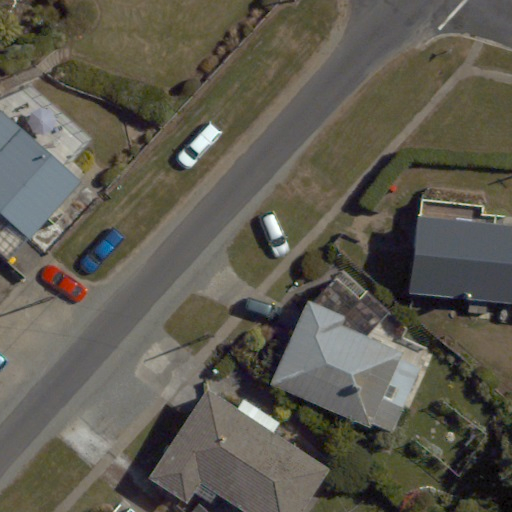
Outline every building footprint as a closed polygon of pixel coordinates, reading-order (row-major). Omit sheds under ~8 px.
[(0,0),(0,11),(9,0),(0,0)] [(76,240),(7,185),(0,194),(0,292),(20,309),(76,240)] [(511,269),(393,266),(389,371),(511,375),(511,269)] [(404,511),(442,436),(319,376),(276,461),(379,511),(404,511)] [(310,511),(209,448),(168,511),(310,511)]
